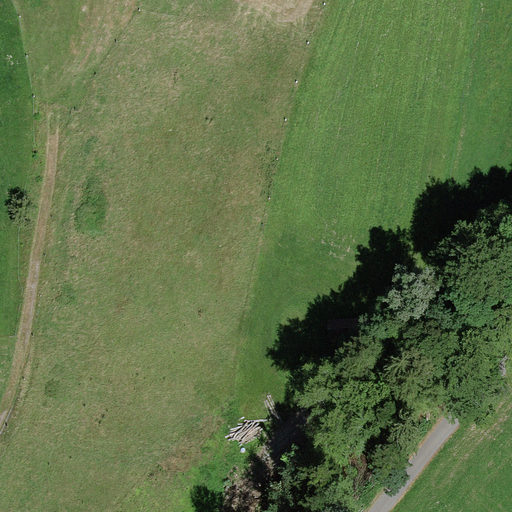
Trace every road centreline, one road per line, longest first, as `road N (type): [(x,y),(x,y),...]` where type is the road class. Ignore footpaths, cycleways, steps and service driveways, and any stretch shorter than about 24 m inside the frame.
road 1 (track): [(0,419),(11,402),(48,152)]
road 2 (track): [(511,357),(375,511)]
